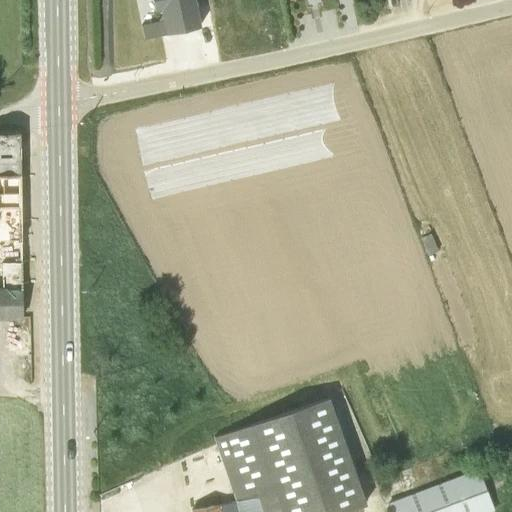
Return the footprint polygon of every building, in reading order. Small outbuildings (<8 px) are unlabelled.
[(140,26),(143,38),(199,27),(193,0),(151,0),(153,10),(160,11),(156,22),(140,26)] [(0,173),(18,173),(18,131),(0,131),(0,173)] [(0,317),(21,317),(18,173),(0,173),(0,317)] [(261,511),(342,511),(364,504),(365,503),(327,397),(210,438),(234,500),(256,495),(261,511)] [(387,505),(389,511),(487,511),(495,509),(478,468),(418,490),(410,469),(374,482),(383,506),(387,505)] [(188,511),(261,511),(256,495),(234,500),(188,510),(188,511)]
